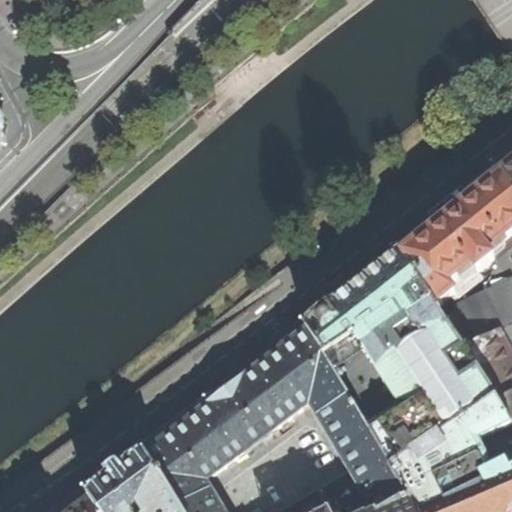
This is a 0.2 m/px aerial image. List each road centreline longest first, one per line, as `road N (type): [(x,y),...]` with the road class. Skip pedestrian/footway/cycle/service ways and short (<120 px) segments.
road 1 (residential): [(20,511),(511,134)]
road 2 (residential): [(0,188),(191,0)]
road 3 (residential): [(163,0),(77,71),(27,68),(0,43)]
